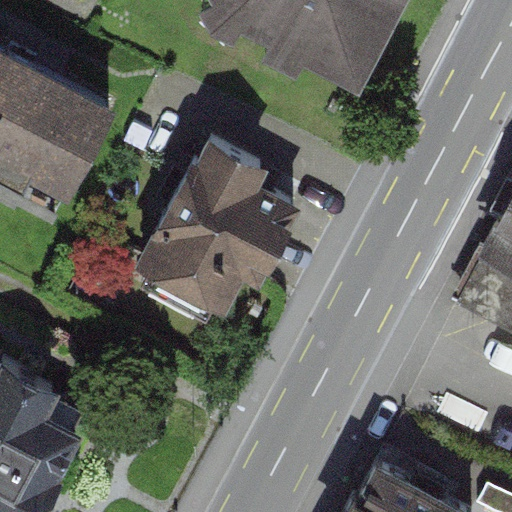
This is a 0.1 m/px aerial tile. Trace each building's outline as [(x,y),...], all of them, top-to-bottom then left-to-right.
[(174,0),(197,39),(337,111),(395,0),(174,0)] [(110,100),(0,42),(0,173),(20,184),(33,159),(69,178),(110,100)] [(259,268),(296,198),(254,177),(263,159),(208,130),(143,253),(225,295),(243,260),(259,268)] [(511,167),(443,306),(511,339),(511,167)] [(64,375),(3,345),(0,351),(0,509),(5,511),(39,511),(41,510),(45,511),(46,511),(60,486),(55,483),(87,420),(81,417),(90,400),(59,384),(64,375)] [(377,440),(340,511),(467,511),(478,491),(377,440)] [(481,491),(511,504),(511,479),(490,470),(481,491)]
